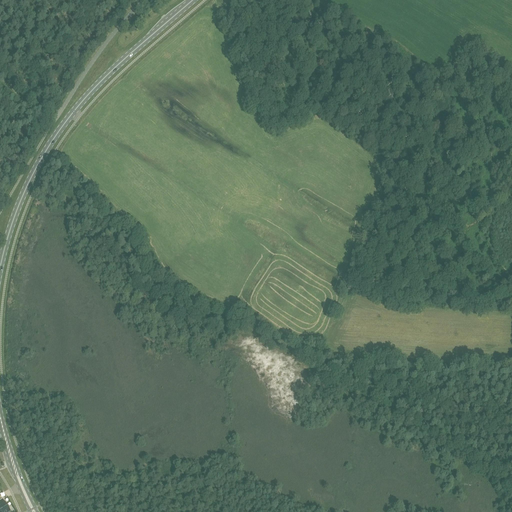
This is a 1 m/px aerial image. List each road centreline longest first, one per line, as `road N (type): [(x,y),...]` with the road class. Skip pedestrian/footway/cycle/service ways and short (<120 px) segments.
road 1 (secondary): [(0,270),(22,196),(64,124),(194,0)]
road 2 (unclassified): [(53,122),(144,0)]
